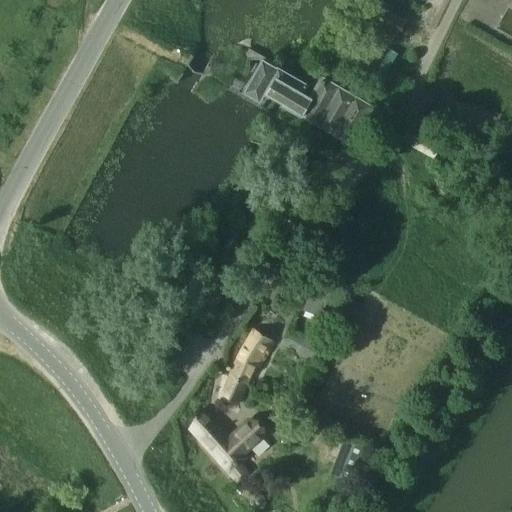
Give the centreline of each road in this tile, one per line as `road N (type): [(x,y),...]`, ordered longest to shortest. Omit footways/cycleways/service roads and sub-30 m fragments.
road 1 (unclassified): [(121,460),(151,436),(413,101),(456,0)]
road 2 (tertiary): [(0,228),(126,0)]
road 3 (tertiary): [(121,460),(65,371),(0,324)]
